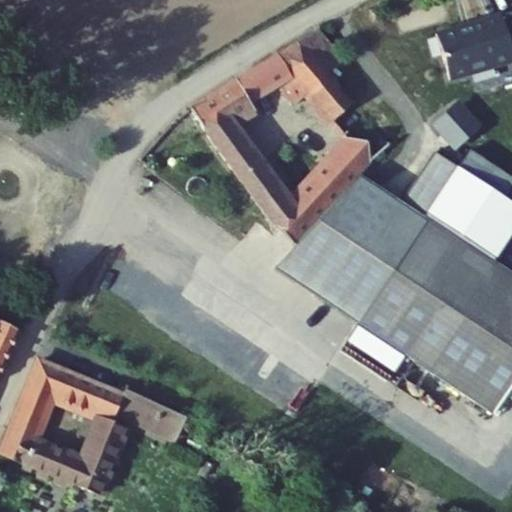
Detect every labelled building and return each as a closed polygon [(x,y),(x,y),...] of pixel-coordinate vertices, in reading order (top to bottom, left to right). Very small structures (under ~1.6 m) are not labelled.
[(449,78),(511,60),(511,49),(501,11),(435,30),(449,78)] [(319,34),(253,72),(266,93),(276,88),(293,107),(308,95),(330,121),(327,125),(346,146),(358,159),(362,156),(369,166),(391,149),(388,145),(399,137),(376,110),(365,120),(328,77),(346,63),(319,34)] [(253,72),(235,83),(249,103),(266,93),(253,72)] [(235,83),(191,111),(204,136),(278,233),(292,247),(347,191),(358,179),(335,157),(288,206),(242,143),(221,133),(255,114),(249,103),(235,83)] [(346,146),(335,157),(358,179),(369,166),(362,156),(358,159),(346,146)] [(440,198),(417,182),(409,193),(431,210),(440,198)] [(347,191),(292,247),(349,301),(402,242),(347,191)] [(423,219),(353,323),(486,415),(511,376),(511,246),(505,242),(491,264),(423,219)] [(0,380),(22,330),(0,321),(0,380)] [(121,398),(35,360),(16,412),(40,422),(52,396),(94,415),(96,409),(114,416),(116,410),(177,436),(185,416),(125,390),(121,398)] [(16,412),(10,426),(35,435),(40,422),(16,412)] [(35,435),(10,426),(0,452),(0,456),(98,499),(129,430),(101,418),(83,461),(32,440),(35,435)]
